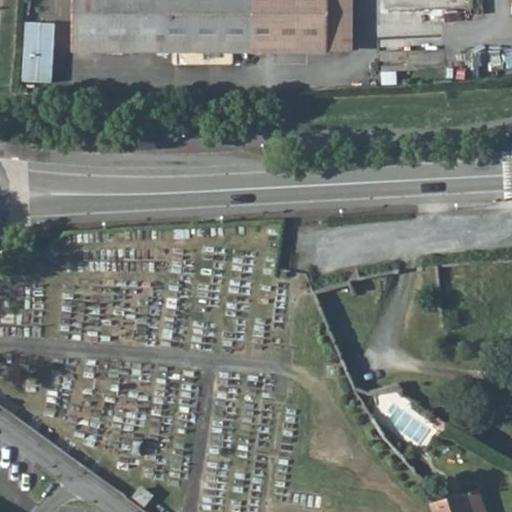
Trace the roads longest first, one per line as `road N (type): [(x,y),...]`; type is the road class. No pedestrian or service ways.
road 1 (tertiary): [(511,174),(139,195)]
road 2 (tertiary): [(0,214),(139,195)]
road 3 (tertiary): [(139,195),(0,179)]
